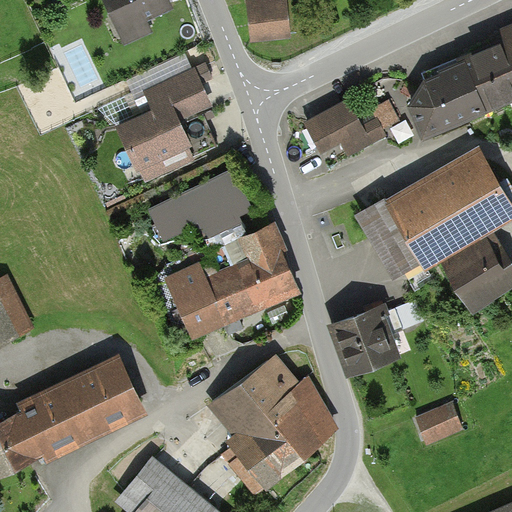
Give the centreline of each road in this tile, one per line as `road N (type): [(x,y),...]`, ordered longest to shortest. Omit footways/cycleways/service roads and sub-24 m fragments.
road 1 (unclassified): [(258,97),(258,123),(349,426),(343,472),(311,511)]
road 2 (unclassified): [(472,0),(258,97)]
